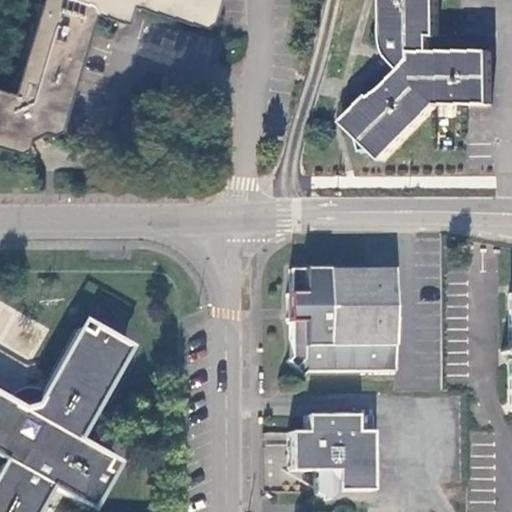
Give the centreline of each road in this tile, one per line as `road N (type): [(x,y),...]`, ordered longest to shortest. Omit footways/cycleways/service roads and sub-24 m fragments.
road 1 (unclassified): [(231,217),(227,511)]
road 2 (tertiary): [(231,217),(511,217)]
road 3 (tertiary): [(0,223),(231,217)]
